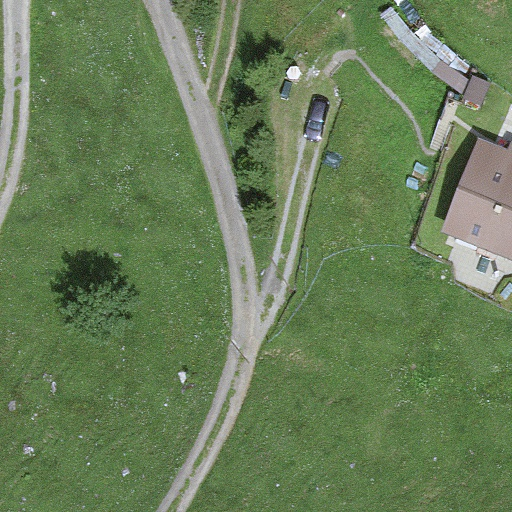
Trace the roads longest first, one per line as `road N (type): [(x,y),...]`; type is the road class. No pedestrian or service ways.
road 1 (track): [(163,0),(238,230),(238,385),(165,511)]
road 2 (track): [(0,185),(8,172),(13,0)]
